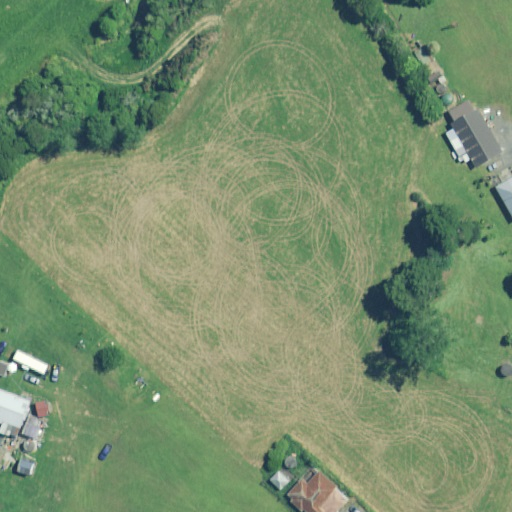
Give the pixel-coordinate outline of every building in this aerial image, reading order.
[(505,154),(480,110),(454,124),(479,169),(505,154)] [(511,180),(499,188),(511,211),(511,180)] [(11,366),(2,362),(0,367),(0,375),(6,378),(11,366)] [(0,389),(0,420),(22,429),(32,402),(0,389)] [(45,401),(37,398),(32,412),(39,415),(45,401)] [(285,469),(286,470),(289,471),(290,471),(292,470),(293,470),(295,469),(296,468),(297,467),(297,466),(298,465),(298,463),(298,462),(298,461),(297,459),(297,458),(296,457),(295,456),(294,455),(292,455),(291,454),(289,454),(288,455),(287,455),(285,456),(284,457),(283,458),(283,459),(282,460),(282,462),(282,463),(282,464),(282,466),(283,467),(284,468),(285,469)] [(291,482),(280,472),(272,481),(283,491),(291,482)] [(304,480),(290,494),(296,500),(294,502),(304,511),(305,511),(307,510),(309,511),(342,511),(352,501),(322,473),(310,485),(304,480)]
